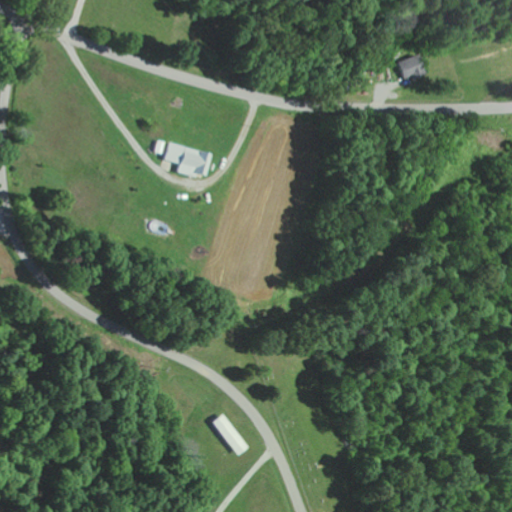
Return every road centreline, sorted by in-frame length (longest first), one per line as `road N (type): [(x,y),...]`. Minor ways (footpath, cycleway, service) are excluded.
road 1 (residential): [(298,511),(271,446),(226,389),(59,296),(28,262),(4,201),(1,155),(7,76),(24,16)]
road 2 (residential): [(0,3),(143,62),(280,100),(511,105)]
